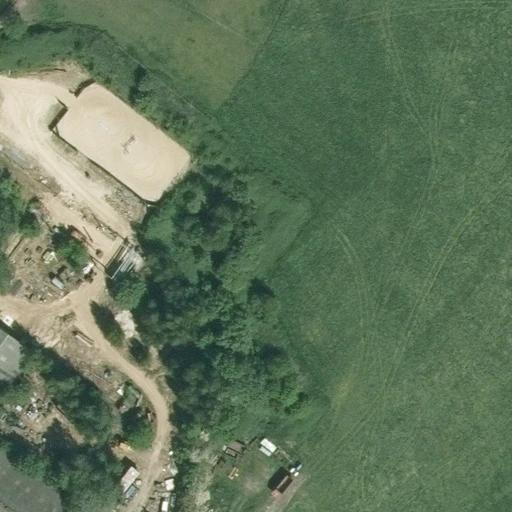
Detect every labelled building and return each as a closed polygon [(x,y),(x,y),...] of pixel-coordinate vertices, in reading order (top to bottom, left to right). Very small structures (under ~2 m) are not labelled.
[(61,264),(68,253),(52,242),(45,253),(61,264)] [(124,319),(114,325),(125,341),(135,335),(124,319)] [(0,511),(83,511),(85,510),(0,447),(0,398),(35,351),(0,326),(0,511)] [(87,336),(81,344),(108,365),(114,358),(87,336)] [(157,511),(183,511),(173,499),(157,511)]
